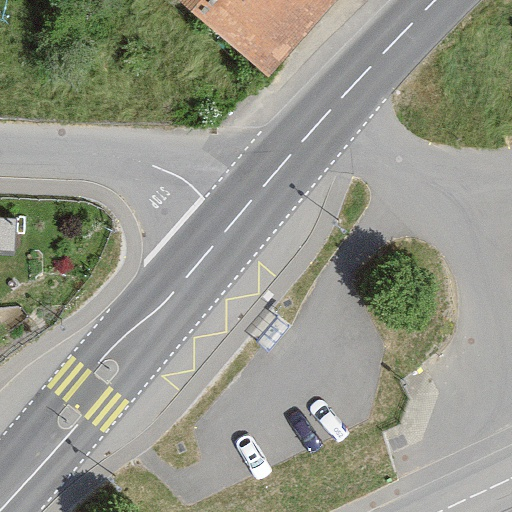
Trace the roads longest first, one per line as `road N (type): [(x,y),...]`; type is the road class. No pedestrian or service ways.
road 1 (secondary): [(0,500),(234,225)]
road 2 (secondary): [(234,225),(437,0)]
road 3 (unclassified): [(0,150),(145,159),(169,169),(234,225)]
